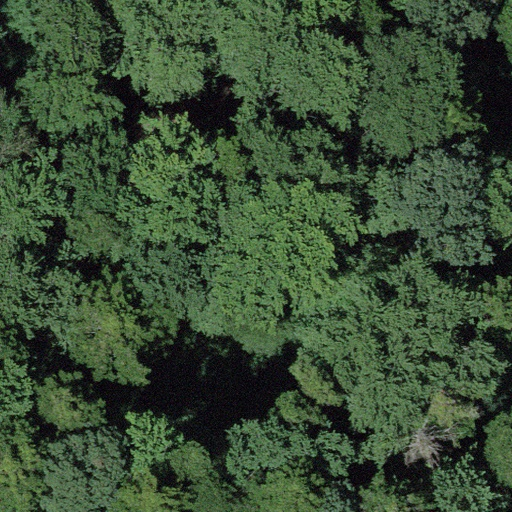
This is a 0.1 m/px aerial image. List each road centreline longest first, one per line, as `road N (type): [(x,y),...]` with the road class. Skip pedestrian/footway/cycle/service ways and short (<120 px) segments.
road 1 (track): [(121,155),(183,131),(366,0)]
road 2 (track): [(121,155),(0,237)]
road 3 (track): [(0,162),(121,155)]
